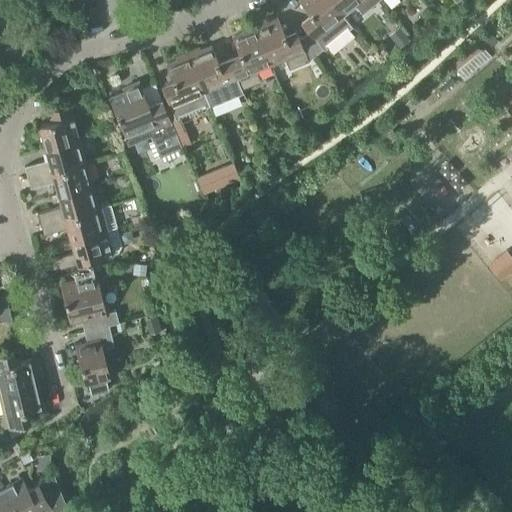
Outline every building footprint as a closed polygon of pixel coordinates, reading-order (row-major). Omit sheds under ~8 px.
[(300,20),(308,30),(303,34),(303,35),(313,51),(314,52),(320,44),(321,45),(349,22),(342,13),(341,14),(330,0),(299,0),(309,12),(300,20)] [(376,0),(330,0),(341,14),(342,13),(354,3),(361,12),(376,0)] [(253,23),(269,63),(284,57),(288,68),(308,59),(314,52),(313,51),(303,35),(299,37),(296,29),(284,33),(277,16),(266,20),(265,18),(256,22),(253,23)] [(227,57),(240,87),(260,79),(255,69),(269,63),(253,23),(250,24),(241,28),(242,30),(231,35),(238,52),(227,57)] [(397,26),(386,34),(396,47),(407,38),(397,26)] [(491,44),(498,38),(492,31),(485,36),(491,44)] [(240,87),(227,57),(218,61),(210,43),(200,48),(199,45),(189,49),(186,50),(203,94),(208,104),(209,105),(242,92),(240,87)] [(491,55),(484,47),(483,46),(455,69),(463,78),(491,55)] [(175,118),(208,104),(203,94),(186,50),(184,51),(184,52),(174,55),(175,58),(165,62),(172,80),(161,85),(175,118)] [(159,154),(181,145),(161,98),(148,103),(138,79),(122,86),(123,90),(108,96),(119,121),(124,133),(128,142),(151,133),(159,154)] [(403,102),(409,109),(422,99),(416,92),(403,102)] [(61,141),(78,136),(69,102),(45,108),(48,119),(38,122),(44,145),(61,141)] [(85,159),(78,136),(61,141),(44,145),(47,155),(45,158),(24,164),(27,176),(72,163),(85,159)] [(92,183),(85,159),(72,163),(27,176),(30,186),(51,180),(54,182),(57,192),(70,189),(92,183)] [(246,161),(235,170),(240,175),(250,166),(246,161)] [(214,167),(193,175),(200,193),(222,185),(214,167)] [(98,205),(92,183),(70,189),(57,192),(60,201),(58,204),(36,210),(40,222),(82,209),(98,205)] [(114,226),(108,203),(98,205),(82,209),(40,222),(43,232),(64,226),(67,228),(70,238),(86,234),(114,226)] [(144,219),(134,222),(136,228),(146,225),(144,219)] [(49,256),(53,268),(111,252),(111,251),(115,250),(119,243),(114,226),(86,234),(70,238),(73,247),(71,250),(49,256)] [(511,255),(505,246),(486,262),(500,279),(511,269),(511,255)] [(84,331),(108,324),(118,321),(115,309),(105,312),(96,273),(59,282),(69,322),(81,319),(84,331)] [(0,319),(11,317),(5,293),(0,293),(0,319)] [(108,324),(84,331),(86,340),(74,343),(84,383),(87,382),(90,392),(91,392),(92,394),(108,391),(107,388),(108,387),(105,378),(109,377),(102,348),(113,345),(108,324)] [(0,390),(9,388),(36,381),(31,357),(9,362),(6,351),(0,352),(0,390)] [(42,405),(36,381),(9,388),(0,390),(0,397),(4,413),(0,413),(0,426),(23,421),(20,410),(42,405)] [(128,431),(176,395),(168,383),(120,419),(128,431)] [(87,439),(94,453),(109,446),(103,432),(87,439)] [(22,476),(1,488),(13,511),(38,511),(39,511),(51,511),(66,504),(54,473),(27,487),(22,476)] [(0,487),(0,511),(13,511),(1,488),(0,487)]
